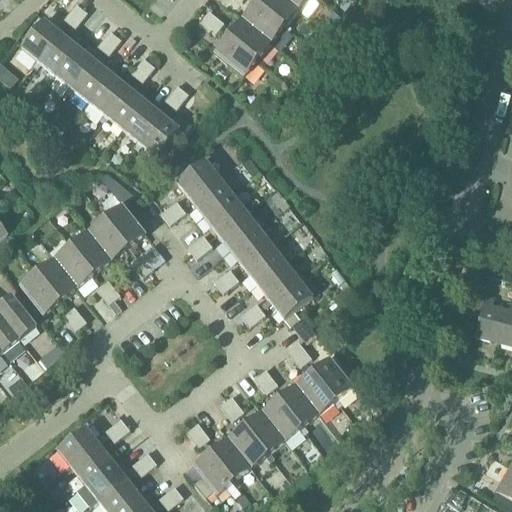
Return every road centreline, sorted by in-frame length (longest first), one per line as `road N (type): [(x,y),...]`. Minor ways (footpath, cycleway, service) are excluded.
road 1 (unclassified): [(339,511),(382,465),(408,418),(511,39)]
road 2 (residential): [(112,377),(93,354),(183,281),(248,360)]
road 3 (residential): [(248,360),(158,433),(112,377)]
road 4 (residential): [(0,465),(112,377)]
road 5 (residential): [(98,0),(155,45),(191,0)]
